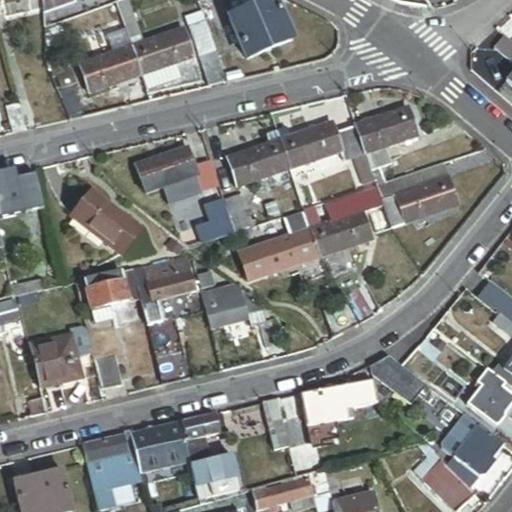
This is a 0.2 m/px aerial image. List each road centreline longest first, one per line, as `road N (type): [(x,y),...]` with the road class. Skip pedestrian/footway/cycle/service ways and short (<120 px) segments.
road 1 (residential): [(0,445),(313,370),(374,342),(429,301),(511,198)]
road 2 (residential): [(0,157),(412,56)]
road 3 (residential): [(412,56),(511,140)]
